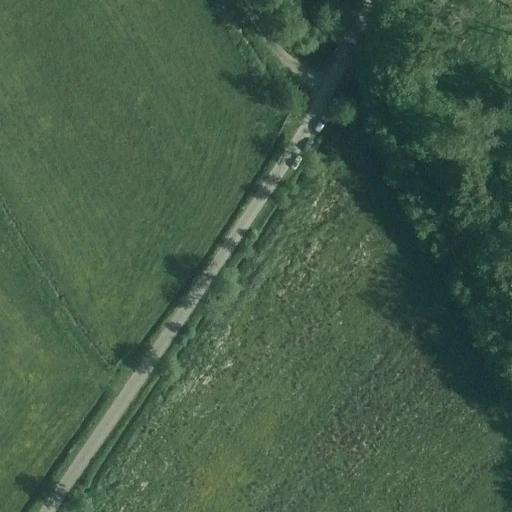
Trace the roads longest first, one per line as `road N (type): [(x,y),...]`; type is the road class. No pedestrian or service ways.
road 1 (unclassified): [(52,511),(303,134),(371,0)]
road 2 (track): [(303,134),(210,0)]
